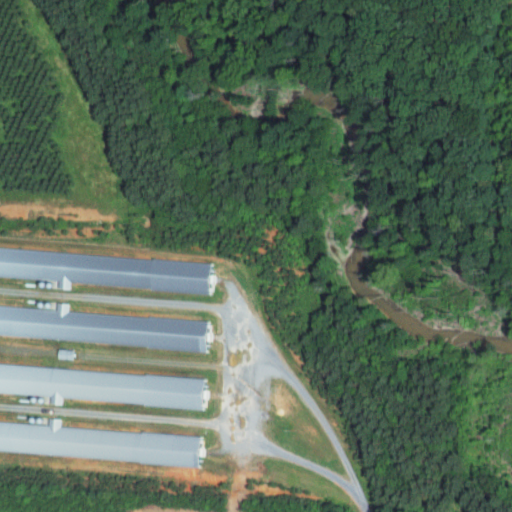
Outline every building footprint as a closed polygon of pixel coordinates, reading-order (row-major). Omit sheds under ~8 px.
[(213,260),(0,246),(0,276),(69,281),(69,283),(211,292),(213,260)] [(67,311),(68,302),(55,301),(55,306),(0,303),(0,335),(206,347),(208,319),(67,311)] [(71,358),(71,348),(56,348),(56,358),(71,358)] [(204,376),(0,362),(0,392),(48,395),(47,401),(59,402),(59,398),(202,407),(204,376)] [(45,422),(0,419),(0,451),(197,463),(199,434),(58,426),(59,417),(46,417),(45,422)]
